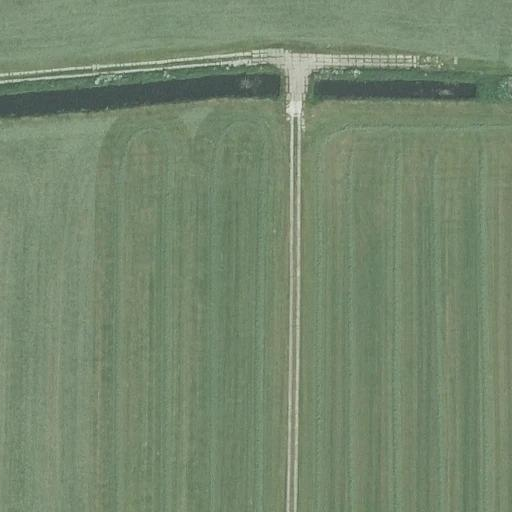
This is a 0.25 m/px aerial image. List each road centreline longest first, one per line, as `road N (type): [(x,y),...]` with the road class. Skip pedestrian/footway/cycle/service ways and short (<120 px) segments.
road 1 (track): [(457,65),(296,60),(0,81)]
road 2 (track): [(293,511),(296,60)]
